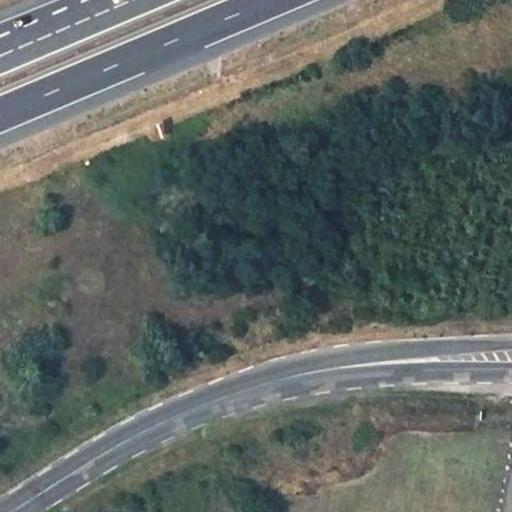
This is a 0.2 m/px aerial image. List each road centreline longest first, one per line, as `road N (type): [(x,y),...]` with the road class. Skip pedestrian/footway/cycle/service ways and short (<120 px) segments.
road 1 (tertiary): [(22,511),(188,408),(343,376),(511,368)]
road 2 (motorway): [(0,112),(268,0)]
road 3 (motorway): [(130,0),(0,55)]
